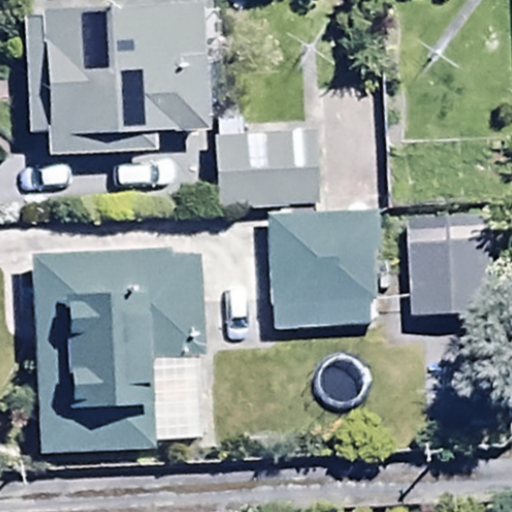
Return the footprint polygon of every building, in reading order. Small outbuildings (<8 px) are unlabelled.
[(39,136),(40,162),(149,158),(148,138),(197,136),(191,12),(19,19),(24,137),(39,136)] [(211,124),(212,142),(208,142),(212,217),(312,212),(308,137),(240,140),(239,123),(211,124)] [(368,334),(371,217),(259,218),(261,313),(265,313),(265,336),(368,334)] [(492,226),(405,232),(412,324),(498,318),(492,226)] [(163,259),(26,263),(32,461),(146,457),(146,450),(189,448),(186,360),(199,359),(196,264),(163,265),(163,259)]
